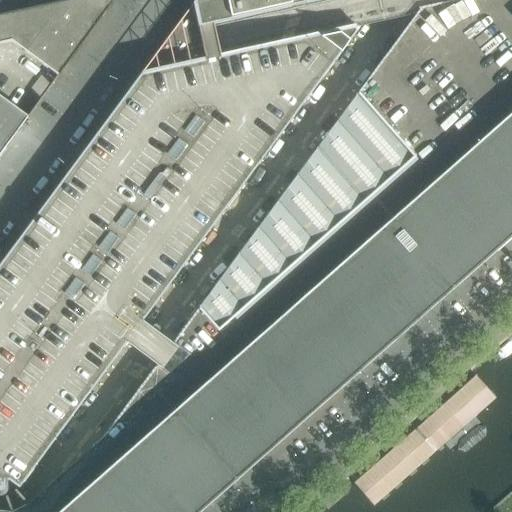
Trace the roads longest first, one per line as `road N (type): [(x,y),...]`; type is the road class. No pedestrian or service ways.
road 1 (residential): [(264,511),(511,293)]
road 2 (residential): [(166,0),(0,227)]
